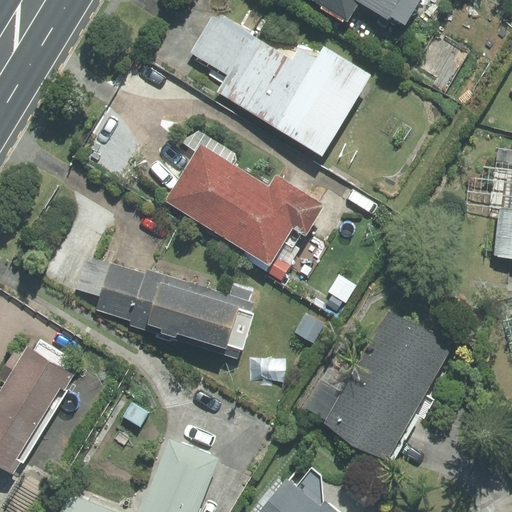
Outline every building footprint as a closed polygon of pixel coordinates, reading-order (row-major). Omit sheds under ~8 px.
[(316,154),(365,74),(265,12),(244,0),(222,0),(189,55),(225,77),(215,93),(316,154)] [(399,27),(414,0),(302,0),(344,24),(355,6),(383,23),(385,19),(399,27)] [(436,31),(414,65),(448,87),(470,53),(436,31)] [(240,159),(203,135),(161,199),(279,277),(324,208),(276,176),(267,190),(234,168),(240,159)] [(511,150),(496,150),(494,168),(476,167),(476,175),(467,174),(465,205),(498,207),(494,263),(511,264),(511,150)] [(103,263),(89,311),(242,353),(259,292),(230,284),(226,297),(103,263)] [(348,364),(333,356),(299,418),(383,464),(445,350),(377,312),(348,364)] [(308,350),(324,326),(304,313),(288,336),(308,350)] [(0,468),(6,473),(69,379),(77,366),(42,342),(35,353),(28,348),(0,390),(0,468)] [(192,511),(212,458),(159,439),(132,511),(122,511),(68,493),(61,511),(192,511)] [(338,511),(323,499),(323,480),(307,467),(293,484),(284,476),(252,511),(338,511)]
